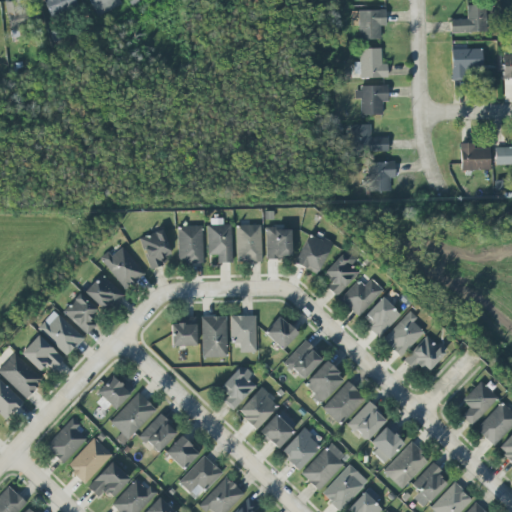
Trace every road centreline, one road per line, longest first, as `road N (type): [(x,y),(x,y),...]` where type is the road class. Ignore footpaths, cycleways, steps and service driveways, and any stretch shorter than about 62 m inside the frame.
road 1 (residential): [(172,290),(294,294),(511,503)]
road 2 (residential): [(118,338),(300,511)]
road 3 (residential): [(0,463),(172,290)]
road 4 (residential): [(445,199),(423,141),(415,0)]
